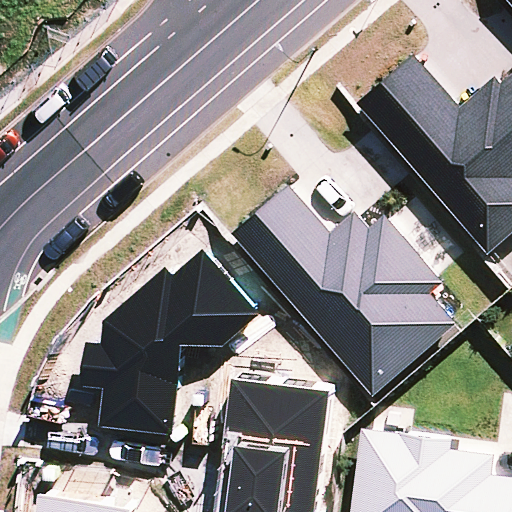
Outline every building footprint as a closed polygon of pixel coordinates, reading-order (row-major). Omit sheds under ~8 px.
[(363,88),(493,241),(511,224),(511,65),(505,72),(499,65),(467,93),(419,41),(363,88)] [(235,219),(377,382),(461,309),(436,280),(449,269),(390,201),(374,215),(359,199),(337,218),(294,169),(235,219)] [(104,414),(178,422),(188,325),(226,332),(264,301),(208,234),(180,261),(172,253),(108,307),(106,330),(90,327),(87,372),(109,375),(104,414)] [(235,492),(256,497),(254,511),(323,511),(325,503),(320,501),(337,373),(239,362),(230,433),(242,436),(235,492)] [(367,413),(353,511),(511,511),(511,462),(496,461),(499,441),(457,435),(458,425),(367,413)] [(155,511),(135,510),(138,490),(43,478),(39,511),(155,511)]
